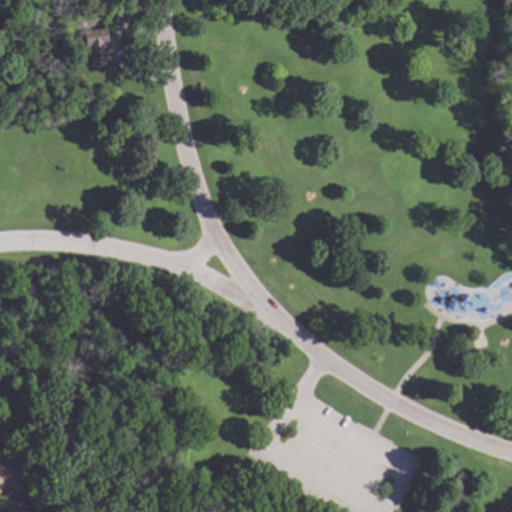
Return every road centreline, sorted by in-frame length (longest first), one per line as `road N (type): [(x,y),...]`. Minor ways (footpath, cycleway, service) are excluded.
road 1 (residential): [(0,244),(120,253),(183,270),(389,402),(511,453)]
road 2 (residential): [(271,320),(236,274),(200,203),(161,0)]
